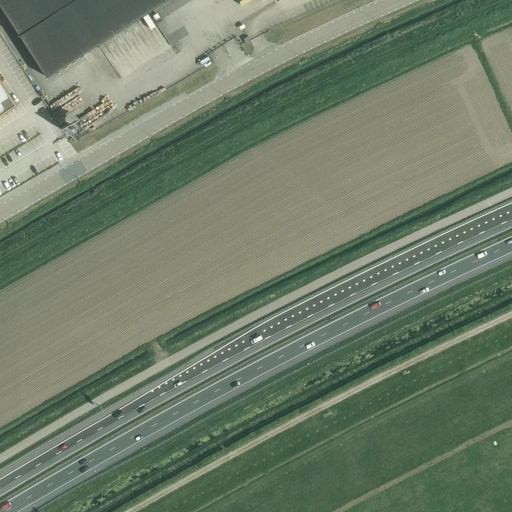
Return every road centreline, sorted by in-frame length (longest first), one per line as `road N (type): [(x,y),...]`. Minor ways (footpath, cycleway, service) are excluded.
road 1 (motorway): [(511,220),(172,388),(0,487)]
road 2 (unclassified): [(0,458),(324,280),(511,192)]
road 3 (motorway): [(3,511),(268,362),(511,243)]
road 4 (unclassified): [(0,214),(242,74),(400,0)]
